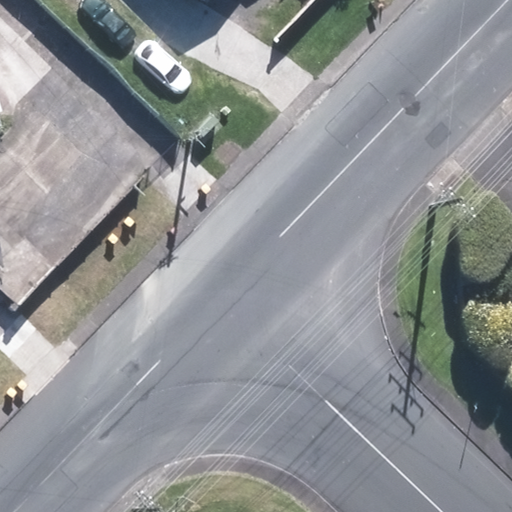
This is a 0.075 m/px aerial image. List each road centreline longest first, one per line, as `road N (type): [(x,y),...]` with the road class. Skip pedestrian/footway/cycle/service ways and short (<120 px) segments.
road 1 (secondary): [(221,299),(510,0)]
road 2 (tertiary): [(221,299),(442,511)]
road 3 (secondary): [(16,511),(221,299)]
